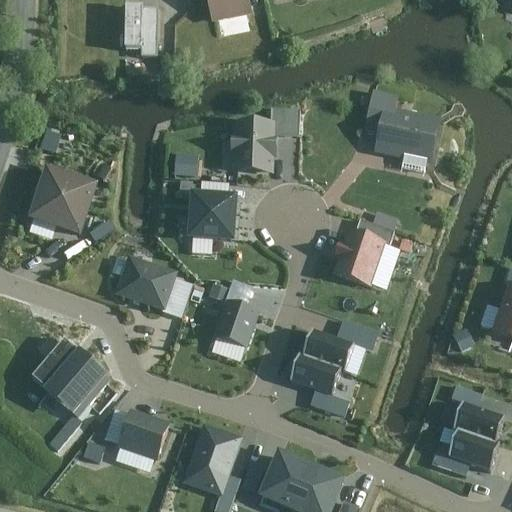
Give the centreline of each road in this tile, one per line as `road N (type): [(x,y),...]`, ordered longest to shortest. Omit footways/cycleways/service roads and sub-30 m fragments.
road 1 (residential): [(252,422),(140,382),(112,316),(0,277)]
road 2 (residential): [(461,511),(252,422)]
road 3 (residential): [(252,422),(300,272),(291,218)]
road 4 (tertiary): [(25,0),(18,88),(0,141)]
